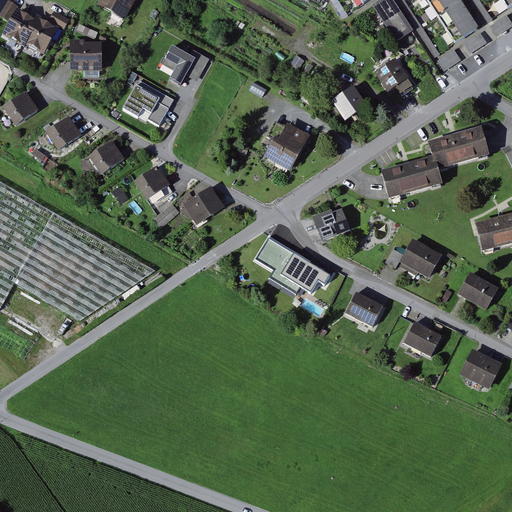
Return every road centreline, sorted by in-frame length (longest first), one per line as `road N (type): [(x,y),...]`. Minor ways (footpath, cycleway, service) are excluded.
road 1 (residential): [(271,217),(0,397)]
road 2 (residential): [(271,217),(17,74)]
road 3 (residential): [(511,352),(328,258),(304,240),(285,208)]
road 4 (residential): [(0,417),(247,511)]
road 5 (residential): [(474,83),(285,208)]
